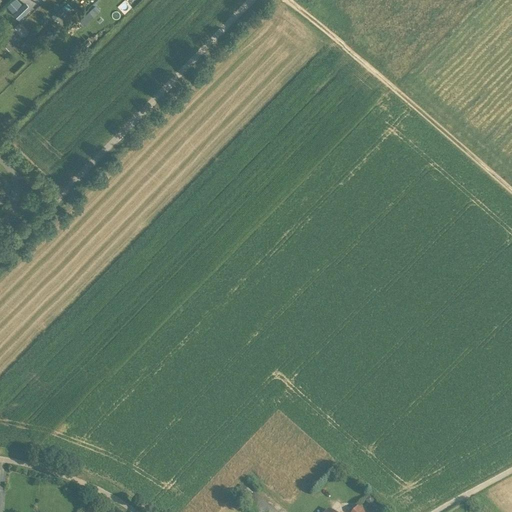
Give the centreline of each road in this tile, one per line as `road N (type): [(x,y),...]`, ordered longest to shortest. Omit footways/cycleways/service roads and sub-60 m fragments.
road 1 (track): [(0,134),(61,194),(246,0)]
road 2 (track): [(511,186),(294,0)]
road 3 (track): [(129,511),(67,478),(0,463)]
